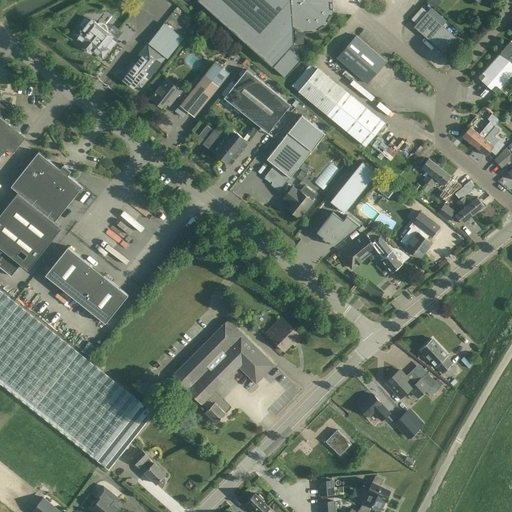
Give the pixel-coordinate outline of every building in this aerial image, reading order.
[(197,0),(198,0),(286,78),(303,59),(290,48),(294,44),(293,27),(304,32),(317,31),(328,24),(334,12),(332,0),(197,0)] [(444,18),(435,10),(431,14),(427,11),(414,26),(445,53),(458,38),(440,22),(444,18)] [(97,22),(92,18),(83,28),(80,26),(73,34),(85,44),(84,45),(90,50),(91,49),(103,58),(109,49),(108,48),(110,46),(111,47),(115,42),(112,40),(115,36),(109,32),(108,27),(106,23),(102,22),(97,22)] [(473,40),(484,25),(478,20),(466,34),(473,40)] [(367,83),(387,61),(356,35),(337,58),(367,83)] [(497,93),(511,76),(511,41),(480,77),(497,93)] [(123,75),(121,78),(126,82),(134,88),(138,83),(142,87),(166,57),(148,43),(139,55),(142,58),(136,66),(133,63),(123,75)] [(189,111),(195,116),(219,86),(230,73),(215,61),(205,75),(188,96),(183,101),(177,109),(177,112),(182,116),(185,115),(189,111)] [(385,122),(347,91),(318,67),(298,91),(327,114),(366,146),(385,122)] [(224,98),(261,127),(269,133),(274,126),(291,105),(247,69),(224,98)] [(183,101),(188,96),(167,78),(151,98),(162,107),(166,102),(169,105),(177,96),(183,101)] [(13,153),(26,137),(4,120),(11,112),(0,103),(0,156),(7,148),(13,153)] [(479,134),(475,131),(470,127),(463,136),(477,147),(484,139),(484,138),(488,134),(494,127),(500,120),(492,114),(488,119),(490,121),(479,134)] [(302,115),(289,131),(268,159),(275,165),(266,176),(273,182),(272,185),(279,191),(291,177),(325,134),(302,115)] [(207,125),(198,136),(224,157),(223,158),(231,165),(249,142),(237,133),(232,140),(226,135),(228,132),(219,125),(214,131),(207,125)] [(494,127),(488,134),(493,138),(494,136),(499,130),(494,127)] [(484,139),(477,147),(487,156),(491,150),(499,140),(494,136),(493,138),(488,134),(484,139)] [(378,137),(372,145),(391,160),(398,152),(378,137)] [(506,148),(495,160),(501,167),(508,162),(511,167),(511,168),(508,171),(511,175),(511,154),(507,149),(506,148)] [(61,169),(39,152),(11,186),(19,192),(0,216),(0,265),(12,276),(22,263),(29,269),(63,227),(55,221),(83,187),(68,175),(72,171),(64,165),(61,169)] [(427,183),(441,167),(429,158),(422,166),(429,172),(423,180),(427,183)] [(345,212),(377,173),(363,161),(331,201),(345,212)] [(331,162),(321,175),(330,182),(340,169),(331,162)] [(441,167),(427,183),(432,187),(438,179),(445,185),(451,177),(441,167)] [(397,186),(387,178),(378,190),(385,195),(388,191),(392,194),(397,186)] [(465,186),(456,193),(460,198),(461,198),(474,215),(485,206),(478,197),(470,203),(465,196),(470,191),(469,190),(475,185),(470,180),(464,185),(465,186)] [(305,185),(300,190),(299,190),(293,186),(285,197),(293,203),(288,208),(300,218),(314,201),(312,200),(317,195),(305,185)] [(463,223),(474,215),(461,198),(460,198),(456,202),(462,209),(456,215),(463,223)] [(134,208),(154,224),(158,219),(137,203),(134,208)] [(455,213),(445,205),(438,213),(449,221),(455,213)] [(323,238),(325,240),(342,218),(333,211),(317,232),(324,237),(323,238)] [(411,226),(401,240),(407,245),(406,246),(421,257),(432,242),(427,238),(429,235),(432,237),(440,226),(420,211),(412,222),(410,225),(411,226)] [(360,225),(347,215),(344,220),(342,218),(325,240),(327,242),(328,241),(335,246),(360,225)] [(385,257),(382,259),(392,272),(403,264),(380,236),(373,242),(366,233),(340,254),(352,268),(378,247),(385,257)] [(106,322),(129,294),(69,246),(46,274),(106,322)] [(143,403),(0,290),(0,383),(97,461),(108,470),(133,440),(155,413),(143,403)] [(302,337),(285,320),(282,316),(266,332),(278,344),(285,351),(295,340),(297,342),(302,337)] [(226,414),(215,402),(210,397),(240,366),(257,383),(275,365),(229,319),(173,376),(202,404),(204,403),(209,408),(205,412),(217,423),(226,414)] [(421,350),(436,366),(443,373),(453,363),(446,357),(448,355),(433,339),(421,350)] [(414,385),(399,370),(386,382),(401,398),(411,389),(418,397),(426,390),(430,395),(440,386),(427,373),(414,385)] [(390,412),(373,394),(360,407),(368,416),(374,411),(382,420),(382,419),(385,421),(377,429),(380,433),(373,440),(380,445),(389,452),(390,451),(396,455),(400,449),(393,445),(394,444),(391,440),(397,434),(387,423),(392,419),(388,414),(390,412)] [(405,412),(394,422),(408,438),(419,428),(405,412)] [(338,429),(326,441),(341,455),(352,443),(338,429)] [(166,474),(154,463),(142,449),(132,459),(139,467),(143,464),(148,470),(145,472),(157,484),(166,474)] [(316,451),(310,456),(316,463),(322,458),(316,451)] [(383,480),(384,479),(375,475),(368,491),(386,500),(390,490),(379,485),(382,479),(383,480)] [(94,511),(93,511),(116,511),(119,509),(115,505),(120,499),(116,496),(104,486),(99,493),(95,497),(99,500),(92,510),(94,511)] [(385,500),(386,500),(368,491),(362,488),(357,499),(363,502),(360,507),(368,511),(367,510),(370,504),(381,509),(382,507),(384,508),(386,503),(384,502),(385,500)] [(273,511),(274,511),(262,500),(264,498),(259,494),(258,496),(255,493),(245,503),(254,511),(256,509),(258,511),(273,511)] [(31,511),(62,511),(44,497),(31,511)]
